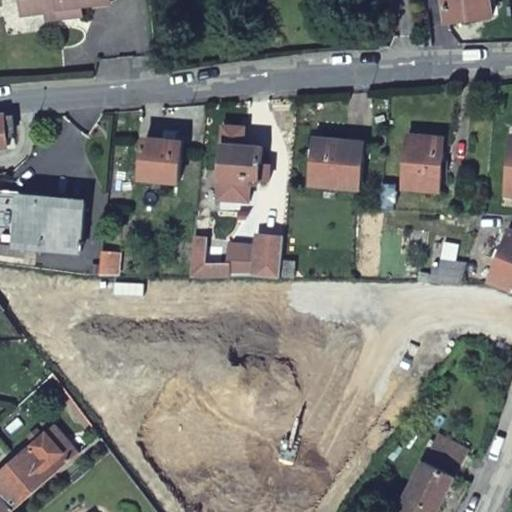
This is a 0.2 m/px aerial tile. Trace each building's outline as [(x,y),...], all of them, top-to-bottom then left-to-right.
[(24,0),(27,17),(50,15),(49,4),(35,5),(34,0),(24,0)] [(51,21),(75,18),(74,8),(84,7),(116,3),(115,0),(34,0),(35,5),(49,4),(50,15),(51,21)] [(495,18),(492,0),(445,0),(449,24),(495,18)] [(74,8),(75,18),(86,17),(84,7),(74,8)] [(0,111),(0,144),(8,144),(5,120),(4,111),(0,111)] [(445,138),(408,134),(404,187),(440,191),(445,138)] [(182,142),(147,138),(143,178),(179,181),(182,142)] [(366,142),(314,143),(310,185),(362,190),(366,142)] [(263,146),(224,144),(222,181),(260,183),(263,146)] [(87,204),(0,196),(0,243),(82,251),(87,204)] [(511,289),(511,230),(503,251),(499,261),(491,282),(511,289)] [(489,257),(499,261),(503,251),(492,247),(489,257)] [(194,249),(191,277),(206,276),(208,250),(194,249)] [(102,250),(100,276),(119,275),(121,251),(102,250)] [(440,258),(440,281),(463,282),(467,264),(440,258)] [(285,260),(284,278),(290,278),(294,278),(295,261),(285,260)] [(227,277),(221,277),(222,308),(235,308),(236,277),(227,277)] [(426,330),(403,321),(381,369),(405,379),(426,330)] [(228,349),(243,348),(243,337),(228,336),(228,349)] [(242,367),(243,348),(228,349),(227,368),(242,367)] [(390,424),(383,420),(378,428),(385,433),(390,424)] [(0,511),(10,511),(80,454),(57,425),(36,442),(35,442),(0,472),(0,511)] [(438,435),(397,511),(437,511),(469,451),(438,435)] [(83,450),(92,443),(87,438),(79,445),(83,450)] [(307,511),(309,511),(293,499),(282,511),(307,511)]
